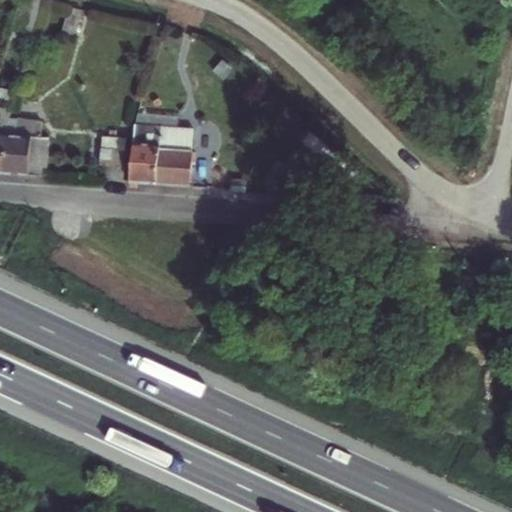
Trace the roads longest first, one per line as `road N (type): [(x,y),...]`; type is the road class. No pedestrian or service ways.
road 1 (motorway): [(437,511),(0,308)]
road 2 (residential): [(0,189),(379,221),(477,213)]
road 3 (residential): [(477,213),(422,174),(268,32),(214,0)]
road 4 (motorway): [(0,374),(294,511)]
